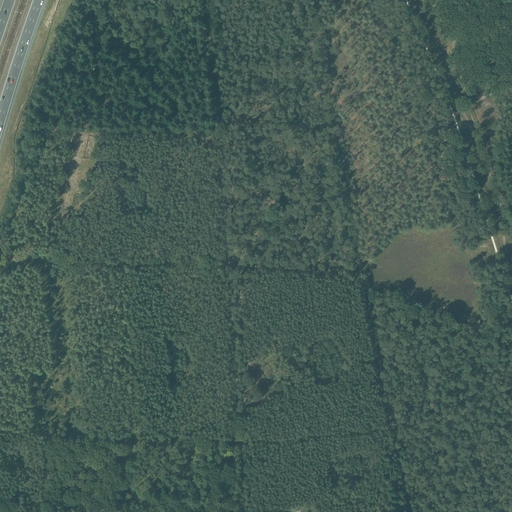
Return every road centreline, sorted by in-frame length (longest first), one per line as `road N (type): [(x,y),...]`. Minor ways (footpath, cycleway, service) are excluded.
road 1 (track): [(43,497),(48,442),(63,407),(42,276),(69,142),(85,130),(220,132)]
road 2 (unknown): [(242,511),(239,265),(222,19)]
road 3 (track): [(315,0),(366,283)]
road 4 (unknown): [(511,387),(439,425),(234,440)]
road 5 (unknown): [(415,0),(511,245)]
road 6 (track): [(231,266),(232,505)]
road 7 (track): [(407,511),(366,283)]
road 8 (track): [(232,505),(43,497)]
road 9 (track): [(44,261),(231,266)]
road 10 (track): [(234,440),(53,431)]
road 11 (track): [(366,283),(465,324),(495,326),(511,317)]
road 12 (track): [(366,283),(317,270),(231,266)]
road 13 (track): [(231,266),(220,132)]
road 14 (motorway): [(0,120),(39,0)]
road 15 (track): [(220,132),(209,21),(222,19)]
